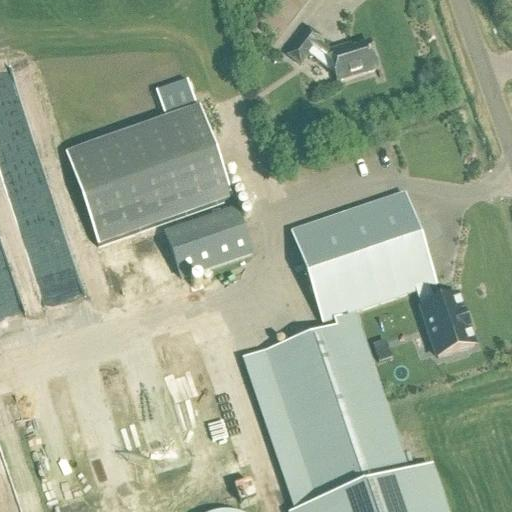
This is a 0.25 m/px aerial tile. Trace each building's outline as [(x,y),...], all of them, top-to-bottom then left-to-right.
[(282,5),(251,40),(270,57),(301,21),(282,5)] [(333,77),(336,86),(377,73),(369,48),(339,57),(338,52),(331,54),(319,45),(321,42),(308,32),(288,59),(300,68),(308,58),(333,77)] [(231,204),(199,111),(65,158),(98,251),(231,204)] [(0,168),(0,193),(12,226),(38,217),(17,162),(0,168)] [(404,199),(291,238),(322,330),(415,298),(428,293),(433,292),(433,291),(435,290),(404,199)] [(165,234),(182,282),(252,256),(236,209),(165,234)] [(428,293),(415,298),(437,362),(473,350),(468,333),(463,317),(462,318),(457,300),(433,308),(428,293)] [(44,302),(46,317),(66,315),(65,300),(44,302)] [(445,511),(431,470),(410,478),(357,325),(259,358),(312,511),(310,511),(445,511)] [(239,511),(189,360),(21,416),(52,511),(239,511)]
